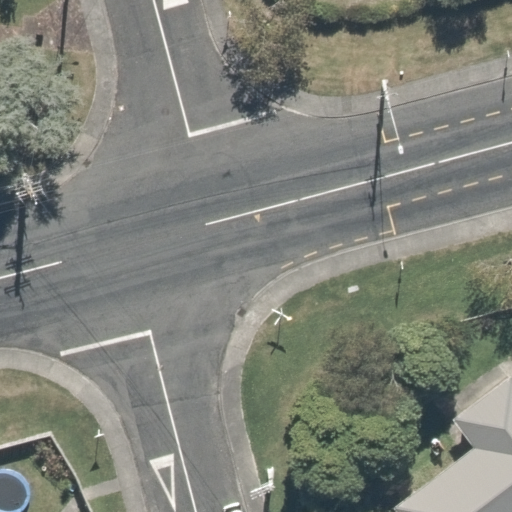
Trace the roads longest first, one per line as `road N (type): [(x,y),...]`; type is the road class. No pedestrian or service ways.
road 1 (secondary): [(511,144),(172,234)]
road 2 (residential): [(200,511),(151,330),(172,234)]
road 3 (residential): [(151,0),(188,137),(172,234)]
road 4 (secondary): [(172,234),(0,279)]
